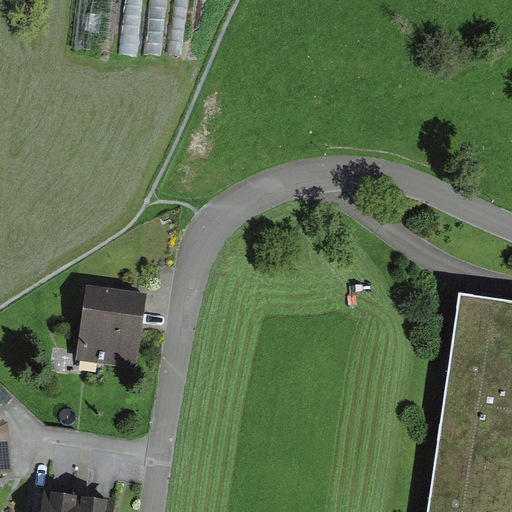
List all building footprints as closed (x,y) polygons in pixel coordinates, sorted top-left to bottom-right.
[(89,289),(80,358),(110,362),(109,367),(139,371),(149,297),(89,289)] [(511,511),(511,304),(462,298),(430,511),(511,511)] [(0,476),(10,476),(6,431),(0,425),(0,476)] [(74,511),(76,500),(44,496),(42,511),(74,511)] [(110,511),(112,505),(76,500),(74,511),(110,511)]
